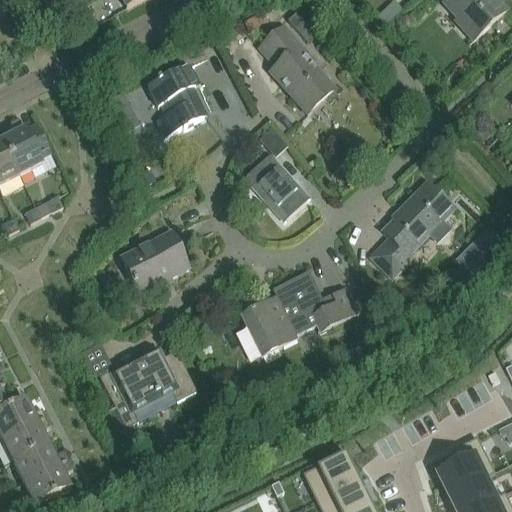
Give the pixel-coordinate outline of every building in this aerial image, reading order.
[(120,0),(126,12),(148,0),(120,0)] [(449,0),(443,6),(458,22),(461,19),(478,38),(475,41),(476,42),(505,15),(491,0),(449,0)] [(296,16),(288,24),(307,45),(315,38),(296,16)] [(307,118),(334,94),(303,59),(306,56),(284,30),(259,53),(275,71),(270,76),(307,118)] [(189,70),(167,81),(166,79),(156,83),(157,86),(147,91),(157,111),(160,110),(165,120),(156,125),(164,142),(181,133),(182,135),(193,130),(192,128),(206,120),(198,104),(195,106),(190,95),(199,91),(189,70)] [(124,97),(105,107),(115,125),(134,115),(124,97)] [(15,138),(2,144),(19,180),(42,168),(39,163),(50,158),(35,129),(25,135),(19,124),(10,129),(15,138)] [(0,189),(19,180),(2,144),(0,144),(0,189)] [(270,157),(243,182),(283,226),(310,202),(270,157)] [(149,172),(142,176),(148,188),(155,184),(149,172)] [(448,233),(441,226),(453,213),(428,189),(416,202),(414,199),(399,215),(401,217),(382,236),(389,242),(380,252),(401,273),(411,263),(407,259),(429,238),(437,245),(448,233)] [(46,206),(35,212),(41,222),(52,217),(63,211),(57,201),(46,206)] [(41,222),(35,212),(25,217),(30,228),(41,222)] [(3,228),(8,239),(19,233),(14,223),(3,228)] [(502,250),(486,235),(473,247),(481,256),(486,251),(493,259),(502,250)] [(188,273),(171,237),(121,262),(138,298),(188,273)] [(266,305),(240,318),(259,356),(261,360),(281,350),(297,342),(295,339),(316,330),(319,337),(358,317),(345,292),(331,300),(322,304),(308,275),(272,293),(276,300),(266,305)] [(99,380),(125,432),(130,441),(137,437),(132,428),(138,426),(131,411),(169,392),(176,406),(197,395),(176,355),(160,362),(158,357),(126,373),(123,368),(99,380)] [(11,396),(6,387),(0,390),(0,417),(8,413),(2,400),(11,396)] [(26,404),(8,413),(0,417),(0,438),(2,443),(46,422),(42,412),(33,417),(26,404)] [(50,430),(46,422),(2,443),(13,465),(48,448),(42,435),(50,430)] [(511,427),(503,432),(510,446),(511,445),(511,427)] [(458,467),(435,478),(446,501),(486,481),(486,482),(495,478),(477,442),(451,454),(458,467)] [(24,487),(68,465),(63,456),(54,460),(48,448),(13,465),(24,487)] [(345,457),(302,479),(315,505),(358,483),(345,457)] [(72,474),(68,465),(24,487),(35,509),(70,491),(63,478),(72,474)] [(486,481),(446,501),(451,511),(476,511),(496,502),(486,482),(486,481)] [(358,483),(315,505),(318,511),(365,511),(371,509),(358,483)] [(278,486),(271,490),(276,501),(283,497),(278,486)] [(496,502),(476,511),(511,511),(504,498),(496,502)]
